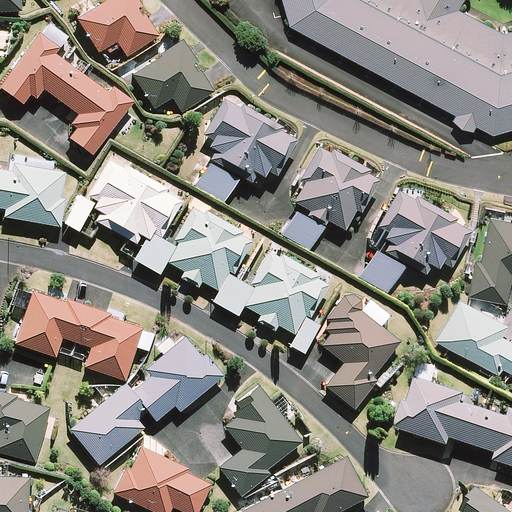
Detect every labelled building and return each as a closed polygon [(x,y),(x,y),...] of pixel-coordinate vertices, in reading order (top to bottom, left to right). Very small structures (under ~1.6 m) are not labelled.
[(0,0),(0,12),(21,10),(19,0),(0,0)] [(157,36),(134,0),(105,0),(93,8),(88,0),(86,0),(72,9),(100,53),(117,42),(126,56),(157,36)] [(288,0),(294,21),(499,131),(511,127),(511,24),(467,0),(288,0)] [(42,88),(77,113),(70,123),(77,128),(70,138),(93,154),(131,101),(109,85),(104,92),(51,53),(64,35),(50,25),(41,37),(36,33),(0,82),(0,87),(22,104),(29,93),(35,98),(42,88)] [(212,92),(180,42),(132,74),(154,108),(172,97),(182,112),(212,92)] [(248,103),(228,92),(205,132),(222,142),(197,186),(224,202),(239,176),(250,182),(259,166),(275,175),(297,137),(245,108),(248,103)] [(306,218),(295,213),(283,236),(311,250),(320,234),(322,229),(323,227),(326,221),(344,229),(354,208),(361,211),(378,174),(319,146),(292,205),(308,213),(306,218)] [(64,164),(13,156),(10,171),(0,169),(0,206),(6,208),(5,217),(59,225),(63,199),(59,198),(64,164)] [(165,261),(173,245),(160,238),(181,197),(108,159),(88,197),(87,200),(77,195),(62,223),(79,231),(93,203),(101,208),(94,221),(135,242),(140,234),(146,237),(134,260),(159,273),(165,261)] [(395,233),(385,253),(374,247),(358,279),(389,295),(399,275),(407,279),(413,268),(425,274),(432,261),(449,270),(470,228),(399,191),(381,225),(395,233)] [(240,304),(251,285),(232,275),(251,238),(193,207),(173,245),(165,261),(183,270),(180,276),(197,285),(199,280),(219,290),(212,302),(234,314),(240,304)] [(511,219),(490,214),(470,294),(506,303),(511,277),(511,219)] [(251,285),(240,304),(260,315),(258,320),(273,329),(275,324),(295,335),(289,345),(302,352),(318,324),(308,319),(328,282),(270,250),(251,285)] [(141,327),(32,290),(14,342),(54,356),(61,337),(91,347),(84,366),(123,380),(141,327)] [(323,317),(328,321),(323,328),(330,334),(320,345),(343,364),(324,385),(353,409),(377,379),(370,373),(398,340),(343,293),(323,317)] [(506,323),(460,299),(437,342),(499,375),(503,368),(511,373),(511,335),(510,340),(500,334),(506,323)] [(98,464),(144,426),(136,416),(145,408),(153,418),(172,402),(178,410),(221,375),(205,356),(202,359),(184,337),(172,347),(165,338),(156,346),(168,360),(131,391),(125,384),(69,429),(98,464)] [(466,397),(418,381),(410,406),(406,404),(397,431),(450,449),(453,441),(497,455),(495,463),(511,468),(511,412),(510,412),(508,420),(463,405),(466,397)] [(0,452),(35,463),(50,410),(16,400),(17,395),(0,389),(0,452)] [(300,441),(260,390),(220,421),(241,448),(218,467),(240,495),(268,473),(265,469),(300,441)] [(194,511),(210,482),(140,445),(115,492),(153,511),(167,511),(171,505),(185,511),(194,511)] [(334,511),(365,496),(343,456),(238,511),(334,511)] [(0,511),(26,511),(28,476),(0,475),(0,511)] [(507,511),(479,493),(465,511),(507,511)]
